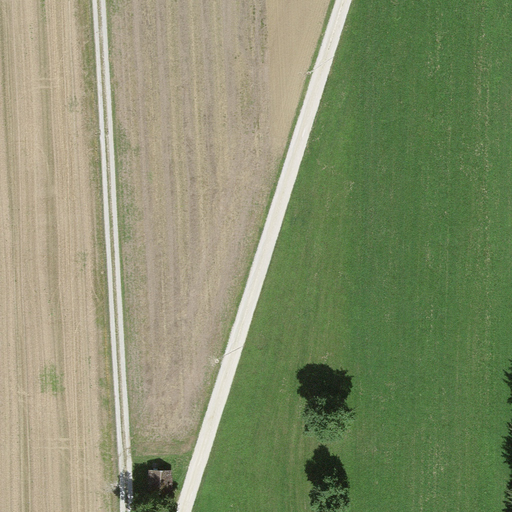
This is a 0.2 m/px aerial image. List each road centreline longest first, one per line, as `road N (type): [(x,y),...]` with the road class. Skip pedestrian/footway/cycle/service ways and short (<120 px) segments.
road 1 (track): [(347,0),(183,511)]
road 2 (track): [(129,511),(102,0)]
